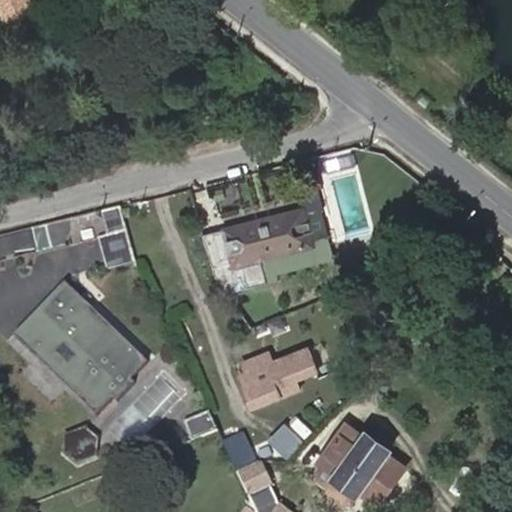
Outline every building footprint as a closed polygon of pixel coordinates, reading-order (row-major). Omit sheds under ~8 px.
[(0,0),(0,9),(17,43),(40,32),(25,0),(0,0)] [(119,209),(103,213),(109,237),(125,233),(119,209)] [(236,266),(314,247),(305,213),(228,231),(236,266)] [(72,220),(32,230),(37,250),(38,253),(63,247),(72,220)] [(32,230),(0,237),(0,258),(37,250),(32,230)] [(109,237),(98,240),(105,270),(132,263),(125,233),(109,237)] [(87,408),(85,409),(90,415),(107,398),(109,402),(137,373),(133,370),(150,353),(145,349),(143,351),(123,331),(118,336),(84,303),(91,296),(70,275),(64,280),(67,282),(16,334),(14,331),(10,335),(32,357),(37,351),(72,384),(68,389),(87,408)] [(64,280),(14,331),(16,334),(67,282),(64,280)] [(275,290),(247,300),(255,322),(283,313),(275,290)] [(143,351),(145,349),(91,296),(84,303),(118,336),(123,331),(143,351)] [(309,341),(234,370),(251,412),(304,392),(299,380),(321,372),(309,341)] [(32,357),(85,409),(87,408),(68,389),(72,384),(37,351),(32,357)] [(190,441),(216,431),(208,414),(185,423),(190,441)] [(293,453),(306,435),(287,422),(274,440),(293,453)] [(389,450),(367,434),(364,439),(347,427),(322,462),(315,472),(316,479),(326,486),(327,489),(326,494),(345,505),(351,503),(360,490),(378,502),(402,467),(385,455),(389,450)] [(90,430),(71,434),(66,448),(76,460),(96,456),(100,441),(90,430)] [(253,508),(271,499),(243,434),(222,443),(227,454),(249,502),(253,508)] [(287,511),(273,502),(271,499),(253,508),(254,511),(287,511)]
